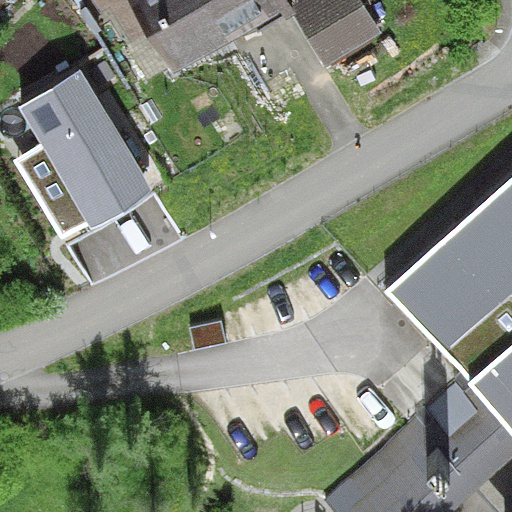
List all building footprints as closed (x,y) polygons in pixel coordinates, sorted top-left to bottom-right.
[(85,0),(106,37),(127,25),(153,70),(277,0),(85,0)] [(348,0),(309,0),(281,19),(312,67),(368,30),(348,0)] [(148,188),(80,75),(26,107),(94,221),(148,188)] [(382,278),(466,374),(511,425),(511,162),(386,275),(382,278)] [(227,334),(222,312),(191,320),(196,341),(227,334)] [(511,511),(511,425),(466,374),(334,493),(351,511),(437,511),(474,479),(503,511),(511,511)]
